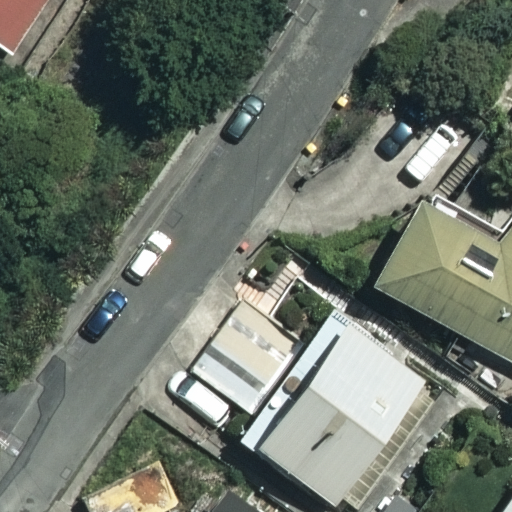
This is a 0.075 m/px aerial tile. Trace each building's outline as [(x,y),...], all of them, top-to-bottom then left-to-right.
[(39,0),(0,0),(0,33),(11,41),(39,0)] [(415,190),(408,202),(349,166),(296,252),(359,290),(368,275),(511,364),(511,223),(501,242),(415,190)] [(465,401),(332,307),(240,437),(346,511),(411,511),(419,502),(402,490),(465,401)] [(275,511),(226,478),(202,511),(275,511)] [(511,511),(511,485),(492,511),(511,511)]
